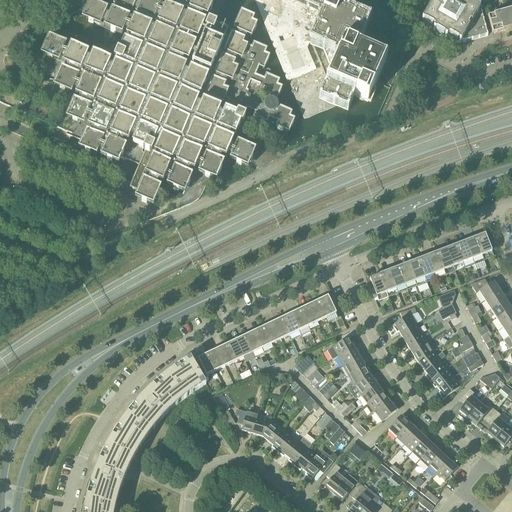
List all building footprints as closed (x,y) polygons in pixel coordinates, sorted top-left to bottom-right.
[(268,60),(268,59),(264,57),(265,52),(264,51),(265,50),(260,48),(259,49),(246,43),(248,38),(250,39),(253,33),(254,34),(256,29),(255,28),(256,27),(257,23),(257,22),(252,20),(252,19),(240,14),(232,32),(237,35),(236,38),(231,36),(229,41),(225,39),(227,34),(216,29),(216,28),(211,26),(215,16),(214,16),(215,12),(217,13),(217,12),(221,14),(226,0),(115,0),(113,7),(114,8),(113,11),(111,11),(109,16),(106,14),(108,9),(89,1),(81,20),(100,28),(102,23),(105,24),(103,29),(122,37),(124,32),(127,34),(125,39),(130,41),(128,44),(124,42),(121,49),(108,43),(105,50),(116,55),(113,62),(120,65),(119,66),(114,64),(112,69),(109,68),(111,63),(92,55),(90,60),(86,58),(89,53),(70,45),(68,50),(64,49),(67,44),(48,36),(40,54),(59,62),(61,57),(64,59),(62,64),(67,66),(66,69),(61,67),(53,86),(71,94),(73,89),(77,90),(75,95),(80,97),(78,101),(73,99),(65,117),(84,125),(86,120),(89,122),(87,127),(92,129),(91,132),(86,130),(78,149),(96,157),(98,152),(102,153),(100,158),(118,166),(126,148),(121,146),(123,142),(128,144),(130,140),(133,141),(131,146),(143,151),(142,153),(151,156),(153,150),(155,151),(153,155),(158,157),(157,161),(152,159),(144,177),(149,179),(147,183),(142,181),(134,199),(153,207),(161,189),(156,186),(157,183),(162,185),(165,180),(168,182),(166,187),(184,195),(192,176),(187,174),(189,171),(194,173),(196,168),(199,169),(197,174),(216,182),(224,164),(219,161),(220,158),(225,160),(228,155),(231,157),(229,162),(247,170),(255,151),(237,143),(235,148),(231,147),(233,142),(228,139),(230,136),(235,138),(240,126),(242,127),(245,119),(239,116),(239,114),(244,116),(247,111),(255,115),(253,120),(266,126),(268,121),(277,124),(275,129),(288,135),(294,122),(289,120),(291,115),(289,115),(290,114),(285,111),(284,112),(279,110),(277,106),(275,102),(278,96),(279,97),(281,92),(280,91),(281,90),(276,88),(278,84),(277,83),(277,82),(272,80),(272,81),(266,78),(263,71),(265,65),(266,65),(268,60)] [(252,0),(263,25),(272,50),(286,84),(316,72),(307,49),(309,45),(314,47),(323,51),(331,72),(318,100),(347,113),(354,98),(370,104),(375,92),(372,91),(373,90),(374,90),(386,62),(360,50),(361,48),(359,46),(370,21),(344,9),(345,7),(342,6),(344,0),(252,0)] [(433,0),(432,1),(432,2),(434,3),(431,8),(430,7),(428,7),(429,8),(421,22),(424,23),(424,24),(431,29),(432,28),(434,29),(433,31),(436,33),(435,34),(443,38),(443,37),(446,39),(447,37),(449,38),(449,39),(456,43),(457,42),(460,44),(461,42),(463,43),(487,37),(481,12),(478,11),(479,9),(477,8),(477,7),(470,2),(469,3),(467,2),(468,0),(467,0),(433,0)] [(511,30),(511,28),(508,12),(487,18),(492,36),(511,30)] [(475,241),(481,257),(491,253),(484,235),(478,238),(479,240),(475,241)] [(483,262),(481,257),(475,241),(472,243),(471,241),(465,243),(474,266),(483,262)] [(464,269),(474,266),(465,243),(459,245),(460,247),(456,249),(462,264),(464,269)] [(453,268),(462,264),(456,249),(453,250),(452,248),(446,250),(453,268)] [(441,255),(437,256),(443,272),(453,268),(446,250),(440,253),(441,255)] [(433,256),(427,258),(434,275),(436,281),(445,277),(443,272),(437,256),(434,257),(433,256)] [(424,279),(434,275),(427,258),(421,260),(422,262),(418,263),(424,279)] [(426,284),(424,279),(418,263),(414,265),(414,263),(408,265),(415,283),(416,288),(426,284)] [(415,283),(408,265),(402,267),(403,269),(399,271),(405,287),(415,283)] [(395,290),(405,287),(399,271),(395,272),(394,270),(389,273),(395,290)] [(384,277),(380,278),(386,294),(395,290),(389,273),(383,275),(384,277)] [(388,299),(386,294),(380,278),(376,280),(375,277),(369,280),(378,303),(388,299)] [(484,302),(499,292),(493,283),(478,293),(484,302)] [(453,293),(438,298),(442,310),(451,306),(455,296),(453,292),(453,293)] [(505,301),(499,292),(484,302),(490,311),(505,301)] [(327,298),(318,302),(326,320),(336,315),(327,298)] [(511,311),(505,301),(490,311),(496,320),(511,311)] [(317,324),(326,320),(318,302),(309,307),(317,324)] [(456,315),(454,311),(451,306),(442,310),(438,313),(440,318),(442,322),(449,318),(454,316),(456,315)] [(308,328),(317,324),(309,307),(299,311),(308,328)] [(400,336),(416,326),(410,317),(416,315),(414,309),(400,314),(402,321),(392,327),(396,334),(398,333),(400,336)] [(298,333),(308,328),(299,311),(290,316),(298,333)] [(511,323),(511,311),(496,320),(502,329),(511,323)] [(289,337),(298,333),(290,316),(281,320),(289,337)] [(280,342),(289,337),(281,320),(272,325),(280,342)] [(511,323),(502,329),(508,338),(511,335),(511,323)] [(272,325),(262,329),(271,346),(280,342),(272,325)] [(416,326),(400,336),(406,345),(422,335),(416,326)] [(272,348),(271,346),(262,329),(253,333),(261,351),(262,353),(272,348)] [(253,333),(244,338),(252,355),(261,351),(253,333)] [(406,345),(412,355),(428,345),(422,335),(406,345)] [(511,335),(508,338),(503,342),(509,351),(511,349),(511,335)] [(253,357),(252,355),(244,338),(235,342),(243,360),(244,362),(253,357)] [(331,362),(337,358),(353,349),(348,340),(326,352),(331,362)] [(234,364),(243,360),(235,342),(225,347),(234,364)] [(473,348),(470,343),(457,350),(459,355),(473,348)] [(412,355),(417,364),(433,353),(428,345),(412,355)] [(224,368),(234,364),(225,347),(216,351),(224,368)] [(353,349),(337,358),(343,368),(361,357),(357,351),(355,352),(353,349)] [(216,351),(207,356),(215,373),(224,368),(216,351)] [(417,364),(424,373),(439,361),(445,357),(442,353),(436,358),(433,353),(417,364)] [(206,377),(215,373),(207,356),(197,360),(198,362),(206,377)] [(343,368),(348,377),(364,368),(363,366),(365,364),(361,357),(343,368)] [(194,393),(205,386),(202,380),(206,377),(198,362),(193,365),(191,361),(184,365),(175,372),(162,381),(153,388),(147,394),(144,395),(142,396),(141,398),(140,400),(139,403),(135,407),(128,416),(120,427),(118,428),(116,430),(114,432),(114,433),(112,435),(112,438),(112,440),(105,452),(100,462),(98,468),(96,469),(94,471),(93,474),(93,476),(93,479),(94,479),(91,487),(88,497),(84,511),(113,511),(114,510),(117,501),(117,499),(120,489),(124,480),(128,471),(131,465),(133,460),(136,462),(137,460),(138,457),(139,455),(140,452),(141,450),(143,448),(145,446),(146,444),(148,442),(150,440),(147,438),(153,431),(155,429),(161,421),(168,414),(175,408),(177,406),(184,400),(187,398),(194,393)] [(446,370),(439,361),(424,373),(426,376),(424,377),(429,383),(446,370)] [(483,366),(480,361),(467,368),(470,374),(483,366)] [(263,366),(266,371),(271,368),(268,363),(263,366)] [(313,366),(302,377),(306,381),(317,370),(313,366)] [(366,371),(364,368),(348,377),(354,388),(372,376),(368,369),(366,371)] [(453,379),(446,370),(429,383),(434,390),(436,388),(438,391),(453,379)] [(286,377),(274,374),(270,373),(269,379),(273,380),(272,381),(277,386),(286,377)] [(491,391),(500,380),(494,375),(479,381),(491,391)] [(376,382),(372,376),(354,388),(361,397),(376,386),(374,384),(376,382)] [(460,388),(453,379),(438,391),(440,393),(438,394),(443,401),(460,388)] [(314,380),(310,385),(314,389),(318,385),(314,380)] [(329,382),(318,393),(322,397),(333,386),(329,382)] [(382,395),(376,386),(361,397),(367,406),(382,395)] [(301,406),(309,398),(301,389),(293,397),(301,406)] [(459,412),(467,419),(479,405),(471,398),(473,395),(469,391),(459,402),(461,400),(466,404),(459,412)] [(213,399),(222,414),(227,411),(229,410),(220,395),(213,399)] [(389,403),(382,395),(367,406),(374,415),(389,403)] [(314,403),(309,398),(301,406),(309,414),(312,410),(317,406),(314,403)] [(391,406),(389,403),(374,415),(381,424),(398,411),(393,404),(391,406)] [(351,405),(340,416),(344,420),(355,409),(351,405)] [(484,409),(479,405),(467,419),(469,421),(468,422),(475,428),(483,418),(488,422),(496,413),(487,405),(484,409)] [(500,416),(496,413),(488,422),(492,426),(484,436),(491,441),(493,440),(493,441),(505,426),(497,420),(500,416)] [(241,432),(252,435),(257,417),(246,414),(241,432)] [(325,430),(331,421),(329,418),(325,415),(316,427),(323,432),(325,430)] [(271,421),(257,417),(252,435),(262,438),(271,421)] [(388,431),(396,439),(410,423),(405,418),(403,420),(400,418),(388,431)] [(282,430),(271,421),(262,438),(270,445),(282,430)] [(331,421),(325,430),(330,434),(337,426),(332,422),(331,421)] [(359,427),(355,423),(351,427),(362,438),(366,434),(359,427)] [(403,446),(417,432),(415,431),(416,429),(410,423),(396,439),(403,446)] [(511,441),(511,431),(505,426),(493,441),(503,449),(510,440),(511,441)] [(291,437),(282,430),(270,445),(272,447),(271,449),(277,454),(291,437)] [(339,430),(328,442),(334,447),(344,434),(339,430)] [(424,440),(417,432),(403,446),(411,453),(424,440)] [(299,444),(291,437),(277,454),(283,459),(285,457),(287,459),(299,444)] [(288,462),(294,467),(307,451),(311,446),(303,439),(299,444),(287,459),(289,460),(288,462)] [(424,440),(411,453),(419,461),(432,447),(424,440)] [(353,444),(347,452),(360,463),(366,454),(353,444)] [(432,447),(419,461),(428,468),(440,455),(432,447)] [(382,455),(375,448),(371,452),(382,463),(386,459),(382,455)] [(307,451),(294,467),(300,472),(301,470),(304,472),(316,458),(307,451)] [(440,455),(428,468),(435,476),(448,462),(440,455)] [(324,464),(316,458),(304,472),(306,474),(304,476),(311,481),(318,472),(323,476),(332,464),(328,460),(324,464)] [(448,462),(435,476),(444,483),(458,468),(452,462),(450,464),(448,462)] [(333,496),(344,481),(336,475),(340,470),(335,466),(326,478),(330,481),(324,489),(333,496)] [(361,487),(357,483),(348,476),(344,481),(333,496),(341,503),(347,496),(352,499),(361,487)] [(361,487),(352,499),(356,502),(348,511),(362,511),(375,496),(367,490),(366,491),(361,487)] [(423,496),(435,506),(439,502),(427,492),(424,489),(419,494),(423,496)] [(375,496),(362,511),(384,511),(387,508),(383,504),(379,509),(375,506),(380,500),(375,496)] [(427,511),(430,511),(433,509),(421,499),(418,504),(427,511)]
